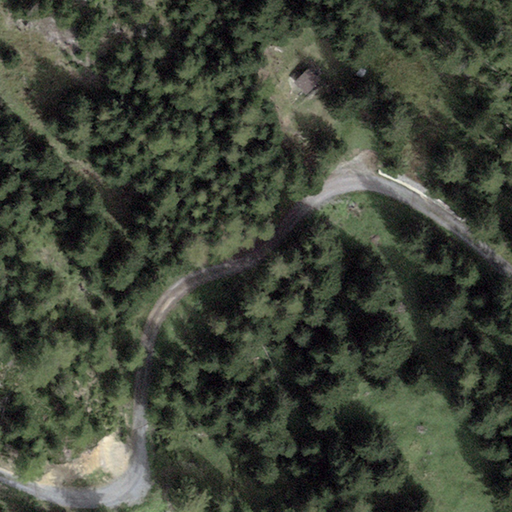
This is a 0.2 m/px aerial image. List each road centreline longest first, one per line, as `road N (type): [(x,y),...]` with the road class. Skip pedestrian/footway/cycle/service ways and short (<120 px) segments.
road 1 (track): [(153,511),(167,488),(157,408),(169,310),(256,258),(325,201),(370,181),(511,271)]
road 2 (track): [(0,469),(130,511)]
